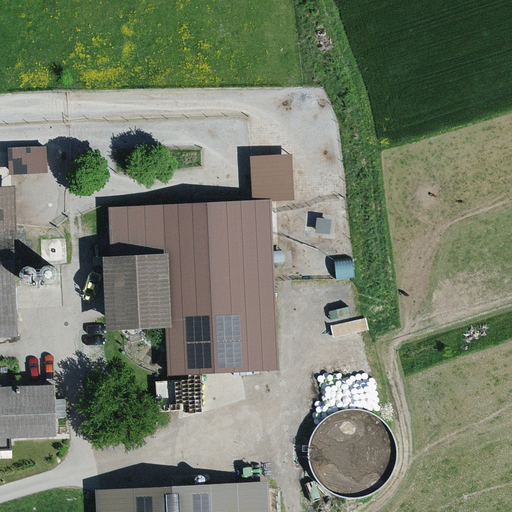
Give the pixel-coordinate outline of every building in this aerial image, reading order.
[(49,147),(9,148),(10,175),(50,173),(49,147)] [(295,155),(253,158),(255,201),(274,200),(298,199),(295,155)] [(14,190),(0,190),(0,337),(20,336),(14,190)] [(255,201),(112,207),(114,259),(170,256),(173,330),(175,374),(281,370),(274,200),(255,201)] [(58,266),(61,265),(64,264),(65,261),(66,259),(66,256),(65,253),(64,251),(61,249),(59,249),(56,249),(53,250),(51,251),(50,254),(49,257),(49,260),(51,262),(53,264),(55,266),(58,266)] [(170,256),(114,259),(108,259),(111,333),(173,330),(170,256)] [(60,287),(62,287),(65,285),(67,283),(68,280),(68,277),(67,274),(65,272),(63,271),(60,270),(57,270),(55,271),(52,273),(51,275),(50,278),(51,281),(52,284),(54,286),(57,287),(60,287)] [(40,288),(43,287),(46,286),(48,283),(49,281),(48,278),(48,275),(46,273),(44,271),(41,271),(38,271),(35,272),(33,273),(32,276),(31,279),(31,282),(33,284),(35,287),(38,288),(40,288)] [(59,386),(0,388),(0,451),(13,451),(12,438),(60,437),(60,419),(68,418),(68,400),(59,400),(59,386)] [(270,511),(269,483),(99,492),(100,511),(270,511)]
